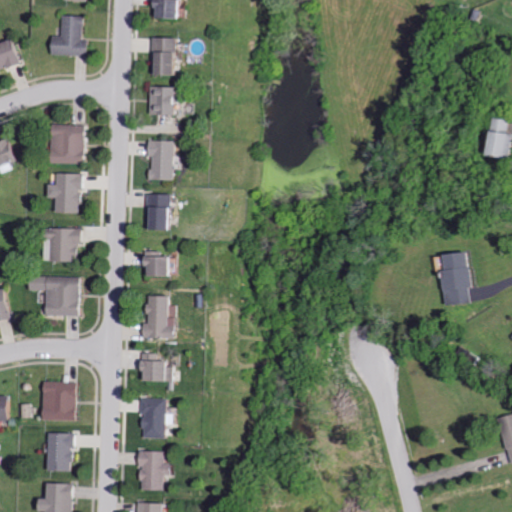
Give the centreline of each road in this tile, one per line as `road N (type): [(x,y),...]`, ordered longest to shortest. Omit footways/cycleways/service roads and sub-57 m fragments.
road 1 (residential): [(125,0),(108,511)]
road 2 (residential): [(414,511),(369,357)]
road 3 (residential): [(121,85),(53,86),(0,106)]
